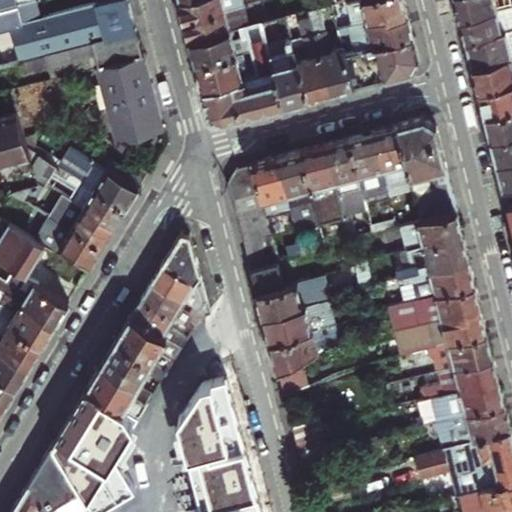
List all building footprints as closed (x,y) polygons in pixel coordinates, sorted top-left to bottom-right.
[(103,0),(53,13),(4,25),(0,26),(0,64),(20,59),(136,29),(132,16),(128,0),(103,0)] [(0,26),(4,25),(53,13),(49,0),(27,0),(0,6),(0,26)] [(185,19),(223,8),(253,0),(252,0),(181,0),(180,0),(183,12),(185,19)] [(347,0),(355,26),(370,22),(409,12),(408,5),(406,0),(347,0)] [(461,17),(498,8),(511,4),(511,0),(456,0),(459,8),(461,17)] [(190,38),(228,28),(223,8),(185,19),(188,29),(190,38)] [(467,39),(511,28),(511,17),(501,21),(498,8),(461,17),(464,30),(467,39)] [(409,12),(370,22),(355,26),(361,47),(364,47),(386,41),(415,34),(413,27),(409,12)] [(251,49),(255,65),(271,61),(266,40),(261,20),(244,24),(246,33),(251,49)] [(230,28),(228,28),(190,38),(193,50),(197,63),(251,49),(246,33),(232,36),(230,28)] [(473,66),(511,56),(511,28),(467,39),(471,57),(473,66)] [(143,54),(136,29),(20,59),(24,72),(96,53),(99,66),(143,54)] [(353,84),(345,52),(343,45),(332,48),(327,30),(316,32),(331,90),(345,86),(353,84)] [(309,53),(298,57),(308,96),(317,93),(331,90),(316,32),(305,36),(309,53)] [(361,47),(345,52),(353,84),(412,68),(420,54),(418,47),(415,34),(386,41),(388,51),(366,57),(364,47),(361,47)] [(297,99),(308,96),(298,57),(295,45),(283,48),(280,37),(266,40),(271,61),(275,76),(283,103),(297,99)] [(251,49),(197,63),(201,81),(203,87),(243,77),(240,69),(255,65),(251,49)] [(147,69),(143,54),(99,66),(97,66),(117,140),(162,129),(147,69)] [(511,56),(473,66),(477,82),(479,90),(511,81),(511,56)] [(267,107),(283,103),(275,76),(245,85),(243,77),(203,87),(210,113),(211,113),(212,112),(220,118),(220,119),(222,120),(223,118),(267,107)] [(511,81),(479,90),(483,105),(485,113),(511,106),(511,81)] [(511,106),(485,113),(489,129),(491,139),(511,133),(511,106)] [(0,139),(23,133),(18,111),(6,114),(0,116),(0,139)] [(432,169),(446,165),(443,150),(437,125),(424,116),(398,123),(412,174),(418,173),(417,168),(431,164),(432,169)] [(412,174),(398,123),(386,126),(372,130),(378,153),(383,152),(389,176),(387,176),(389,186),(390,188),(397,186),(396,181),(412,177),(412,174)] [(363,132),(350,136),(364,190),(382,185),(383,188),(389,186),(387,176),(389,176),(383,152),(378,153),(372,130),(363,132)] [(0,164),(4,163),(30,156),(28,148),(25,136),(23,133),(0,139),(0,164)] [(497,162),(511,158),(511,133),(491,139),(495,154),(497,162)] [(364,190),(350,136),(341,139),(324,143),(330,167),(335,165),(341,189),(338,190),(339,195),(344,216),(369,209),(364,190)] [(313,146),(302,149),(320,222),(344,216),(339,195),(338,190),(341,189),(335,165),(330,167),(324,143),(313,146)] [(65,170),(127,205),(135,192),(139,185),(121,174),(115,170),(79,148),(74,156),(91,166),(85,175),(68,165),(65,170)] [(320,222),(302,149),(291,152),(276,156),(283,180),(287,179),(293,203),(290,204),(292,208),(293,215),(297,231),(321,225),(320,222)] [(253,162),(259,185),(262,197),(265,210),(265,211),(286,205),(287,209),(292,208),(290,204),(293,203),(287,179),(283,180),(276,156),(263,160),(253,162)] [(139,185),(149,169),(131,158),(121,174),(139,185)] [(504,187),(511,185),(511,158),(497,162),(502,179),(504,187)] [(232,192),(259,185),(253,162),(237,167),(228,180),(232,192)] [(429,189),(451,183),(446,165),(432,169),(431,164),(417,168),(418,173),(412,174),(412,177),(423,216),(435,213),(432,200),(429,189)] [(73,200),(115,224),(122,213),(127,205),(65,170),(59,166),(56,173),(75,184),(68,197),(73,200)] [(432,200),(454,194),(451,183),(429,189),(432,200)] [(235,204),(262,197),(259,185),(232,192),(235,204)] [(435,213),(457,207),(454,194),(432,200),(435,213)] [(265,210),(262,197),(235,204),(238,217),(265,210)] [(63,219),(103,243),(110,232),(115,224),(73,200),(65,215),(45,204),(43,208),(63,219)] [(100,249),(103,243),(63,219),(43,208),(40,206),(25,232),(47,245),(50,241),(73,255),(70,259),(87,269),(100,249)] [(421,227),(425,243),(464,233),(461,224),(457,207),(435,213),(423,216),(408,220),(410,230),(421,227)] [(265,211),(265,210),(238,217),(241,229),(268,222),(265,211)] [(399,222),(396,212),(372,219),(374,228),(378,227),(391,224),(399,222)] [(286,217),(296,253),(302,251),(297,231),(293,215),(286,217)] [(349,235),(374,228),(372,219),(347,226),(349,235)] [(51,258),(56,251),(47,245),(25,232),(8,222),(0,236),(0,238),(46,266),(51,258)] [(271,233),(268,222),(241,229),(244,240),(271,233)] [(391,224),(378,227),(380,235),(394,232),(391,224)] [(176,240),(163,262),(195,282),(201,273),(190,233),(182,230),(176,240)] [(274,245),(271,233),(244,240),(247,252),(274,245)] [(464,233),(425,243),(409,247),(413,263),(397,267),(399,275),(469,258),(468,250),(464,233)] [(0,259),(35,280),(37,281),(41,274),(46,266),(0,238),(0,259)] [(277,258),(274,245),(247,252),(251,265),(277,258)] [(277,258),(251,265),(255,282),(257,290),(285,283),(278,258),(277,258)] [(387,288),(401,284),(406,300),(418,297),(437,292),(476,282),(473,273),(469,258),(399,275),(385,279),(387,288)] [(195,282),(163,262),(160,267),(152,279),(197,306),(200,312),(201,314),(204,310),(203,307),(201,303),(195,282)] [(262,308),(264,315),(303,304),(300,291),(327,283),(324,272),(285,283),(257,290),(262,308)] [(197,306),(152,279),(149,284),(142,296),(193,327),(201,314),(200,312),(197,306)] [(5,292),(22,303),(23,300),(40,310),(38,313),(54,323),(63,309),(69,300),(37,281),(35,280),(29,291),(13,282),(5,292)] [(438,343),(488,331),(481,301),(476,282),(437,292),(441,308),(422,312),(410,315),(412,323),(411,324),(413,334),(434,328),(438,343)] [(321,299),(330,297),(327,283),(300,291),(303,304),(321,299)] [(23,300),(22,303),(5,292),(0,301),(0,303),(15,313),(9,323),(42,343),(51,328),(54,323),(38,313),(40,310),(23,300)] [(422,312),(441,308),(437,292),(418,297),(422,312)] [(339,295),(330,297),(321,299),(326,314),(343,310),(339,295)] [(193,327),(142,296),(139,301),(131,314),(182,345),(192,328),(193,327)] [(303,304),(264,315),(268,331),(271,339),(314,327),(335,321),(345,319),(343,310),(326,314),(321,299),(303,304)] [(126,321),(117,337),(167,369),(168,366),(173,359),(182,345),(131,314),(126,321)] [(14,353),(30,362),(38,349),(42,343),(9,323),(0,317),(0,349),(12,356),(14,353)] [(338,333),(335,321),(314,327),(317,339),(338,333)] [(275,357),(278,368),(302,357),(339,339),(338,333),(317,339),(314,327),(271,339),(275,357)] [(456,365),(494,355),(492,347),(489,337),(488,331),(438,343),(419,348),(422,359),(433,357),(436,369),(456,365)] [(113,344),(102,360),(137,382),(146,368),(161,377),(162,376),(167,369),(117,337),(113,344)] [(0,375),(16,385),(26,368),(30,362),(14,353),(12,356),(0,349),(0,375)] [(498,370),(494,355),(456,365),(461,387),(499,377),(498,370)] [(285,392),(309,381),(302,357),(278,368),(281,379),(285,392)] [(137,416),(142,407),(127,398),(137,382),(102,360),(95,373),(88,384),(137,416)] [(203,511),(262,511),(225,368),(201,375),(177,410),(203,511)] [(0,404),(3,406),(13,390),(16,385),(0,375),(0,404)] [(453,415),(506,402),(504,393),(499,377),(461,387),(444,391),(447,407),(434,410),(437,419),(453,415)] [(116,451),(137,416),(88,384),(52,442),(96,506),(135,479),(116,451)] [(447,407),(444,391),(420,397),(426,421),(437,419),(434,410),(447,407)] [(510,419),(506,402),(453,415),(459,440),(474,437),(511,427),(510,419)] [(317,408),(291,417),(298,442),(326,431),(317,408)] [(445,444),(459,440),(453,415),(437,419),(444,444),(445,444)] [(474,437),(486,487),(511,480),(511,428),(511,427),(474,437)] [(326,431),(298,442),(304,466),(335,454),(326,431)] [(482,488),(486,487),(474,437),(459,440),(445,444),(450,465),(458,494),(460,493),(482,488)] [(31,476),(9,511),(87,511),(96,506),(52,442),(31,476)] [(444,444),(415,452),(420,472),(450,465),(445,444),(444,444)] [(511,480),(486,487),(482,488),(460,493),(464,511),(486,511),(511,505),(511,480)]
